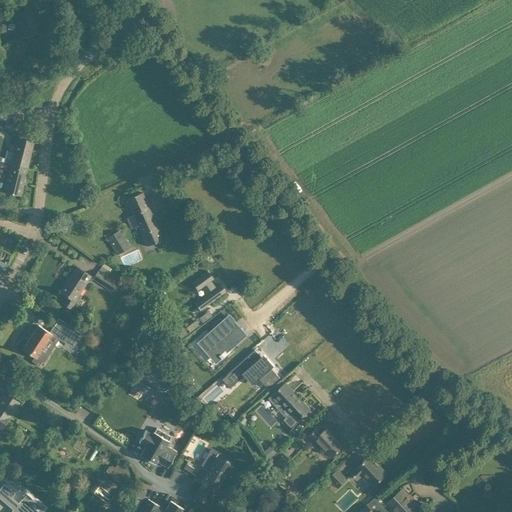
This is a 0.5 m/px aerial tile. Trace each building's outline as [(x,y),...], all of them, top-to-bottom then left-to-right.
[(21,37),(38,33),(33,10),(16,14),(21,37)] [(38,49),(37,56),(50,58),(51,52),(38,49)] [(17,136),(13,152),(6,150),(4,162),(10,163),(27,168),(34,140),(17,136)] [(20,196),(27,168),(10,163),(3,192),(20,196)] [(148,246),(162,239),(142,192),(126,199),(133,216),(126,219),(131,229),(139,226),(148,246)] [(454,208),(439,217),(444,225),(459,216),(454,208)] [(116,255),(131,247),(121,229),(106,238),(116,255)] [(60,291),(60,292),(67,296),(62,303),(70,308),(70,309),(80,294),(79,293),(90,276),(84,273),(76,267),(66,282),(60,291)] [(92,279),(112,291),(117,283),(97,270),(92,279)] [(208,271),(192,283),(197,290),(205,285),(210,291),(194,303),(200,311),(226,292),(220,284),(216,287),(211,281),(214,279),(208,271)] [(229,316),(199,342),(209,353),(208,354),(212,359),(225,348),(227,351),(237,342),(231,335),(239,328),(229,316)] [(58,318),(49,332),(52,334),(59,339),(68,344),(77,330),(64,322),(58,318)] [(38,325),(22,349),(36,358),(33,362),(39,366),(47,354),(41,351),(44,346),(52,334),(49,332),(38,325)] [(183,326),(176,332),(181,338),(188,333),(183,326)] [(255,349),(221,379),(230,389),(245,376),(253,385),(260,379),(268,389),(280,378),(272,368),(275,366),(264,354),(261,357),(255,349)] [(146,362),(136,379),(137,379),(138,378),(162,392),(164,388),(165,388),(166,386),(166,385),(167,383),(157,377),(161,370),(146,362)] [(289,414),(284,420),(291,427),(309,410),(292,393),(294,391),(286,382),(268,399),(277,408),(280,405),(289,414)] [(0,430),(9,418),(7,417),(10,413),(13,409),(14,410),(18,404),(5,395),(1,401),(0,402),(0,430)] [(218,402),(210,409),(220,413),(224,409),(218,402)] [(146,429),(139,441),(146,445),(142,451),(140,455),(144,458),(155,464),(157,461),(167,467),(174,456),(174,455),(176,451),(166,445),(169,440),(171,436),(157,427),(154,432),(154,431),(152,433),(146,429)] [(332,456),(336,453),(343,447),(326,429),(321,434),(316,429),(309,435),(325,451),(326,450),(332,456)] [(204,480),(195,495),(209,503),(214,493),(214,492),(217,488),(231,465),(217,457),(219,453),(212,449),(202,466),(196,476),(204,480)] [(369,456),(358,467),(351,474),(356,480),(364,473),(375,485),(387,474),(369,456)] [(111,465),(109,468),(115,473),(123,478),(128,470),(118,462),(114,467),(111,465)] [(187,463),(184,469),(191,473),(191,472),(193,469),(194,469),(194,468),(187,464),(187,463)] [(115,473),(109,468),(108,468),(106,471),(113,476),(115,473)] [(339,470),(330,477),(338,486),(347,478),(339,470)] [(4,485),(0,489),(0,498),(6,504),(7,503),(14,509),(11,511),(35,511),(30,508),(30,507),(29,506),(34,501),(27,495),(18,505),(10,499),(15,494),(4,485)] [(421,511),(422,511),(402,490),(386,505),(393,511),(421,511)] [(181,511),(184,509),(170,501),(164,510),(159,507),(160,506),(148,499),(140,511),(181,511)]
